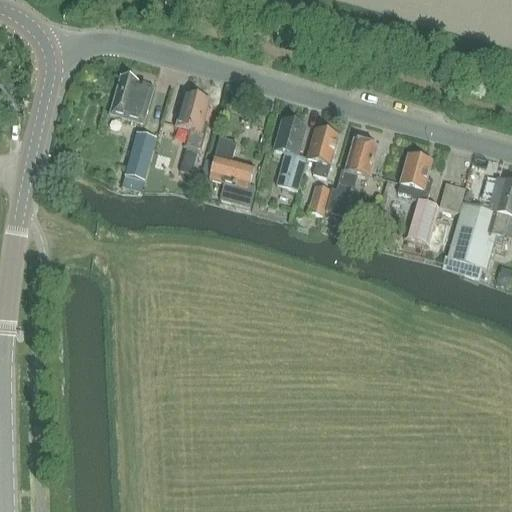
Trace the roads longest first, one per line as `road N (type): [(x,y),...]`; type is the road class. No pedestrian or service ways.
road 1 (unclassified): [(511,154),(114,44),(45,53)]
road 2 (tertiary): [(6,511),(8,282),(47,86),(45,53)]
